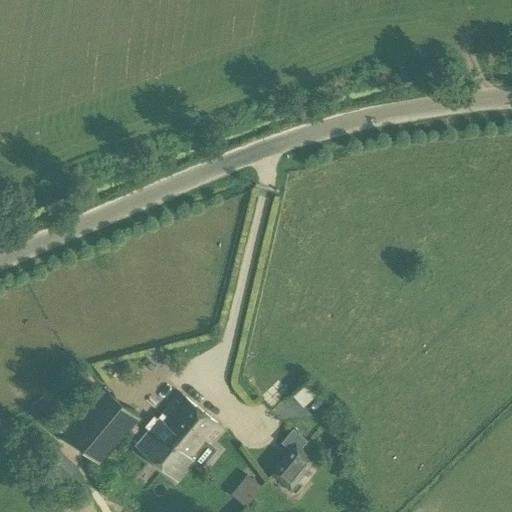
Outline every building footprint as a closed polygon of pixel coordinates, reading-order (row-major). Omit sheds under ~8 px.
[(310,378),(293,393),(304,405),(321,390),(310,378)] [(98,464),(138,419),(102,388),(62,433),(98,464)] [(175,479),(192,460),(221,427),(178,392),(134,444),(175,479)] [(288,487),(312,458),(299,447),(305,440),(290,428),(278,442),(288,449),(269,472),(288,487)] [(63,481),(77,465),(57,447),(43,462),(63,481)] [(248,472),(232,491),(247,504),(263,485),(248,472)]
